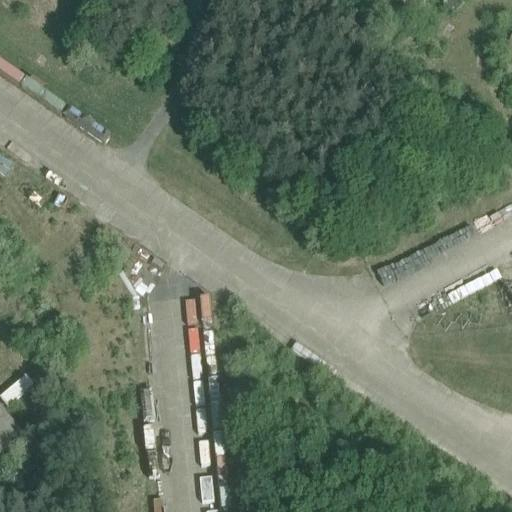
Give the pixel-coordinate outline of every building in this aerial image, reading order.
[(87,0),(0,0),(0,8),(33,32),(76,19),(87,0)] [(367,0),(382,16),(394,6),(408,24),(436,0),(367,0)] [(463,17),(452,4),(442,13),(443,15),(441,17),(444,20),(446,18),(453,26),(463,17)] [(511,48),(497,88),(511,93),(511,48)] [(0,464),(23,446),(0,417),(0,464)]
